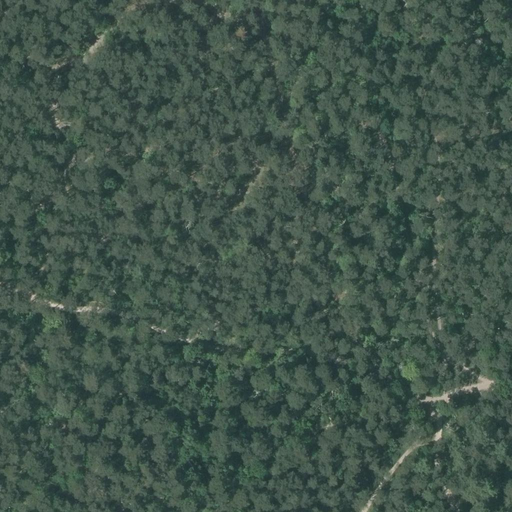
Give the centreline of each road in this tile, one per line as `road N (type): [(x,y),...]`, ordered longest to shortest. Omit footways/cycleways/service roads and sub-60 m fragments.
road 1 (track): [(435,396),(345,0)]
road 2 (track): [(382,365),(350,308),(299,175),(259,0)]
road 3 (unknown): [(431,356),(441,296),(434,156),(397,0)]
road 4 (track): [(435,396),(358,511)]
road 5 (track): [(458,511),(425,436),(435,396)]
